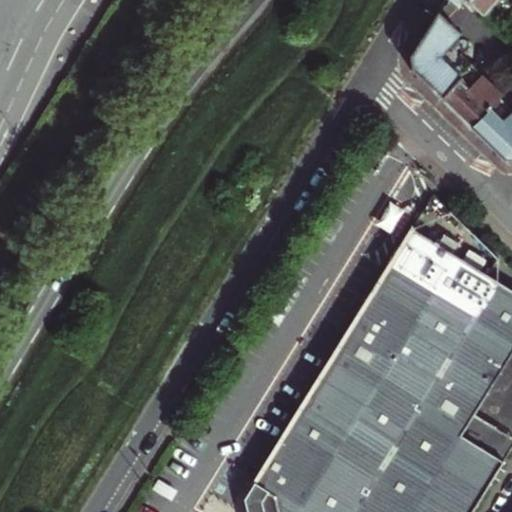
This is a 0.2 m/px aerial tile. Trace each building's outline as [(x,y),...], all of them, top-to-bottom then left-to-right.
[(498,0),(465,0),(484,18),(498,0)] [(460,34),(438,13),(432,22),(410,56),(411,64),(412,71),(440,99),(475,63),(454,42),(460,34)] [(475,63),(440,99),(469,127),(500,99),(502,97),(483,78),(487,74),(475,63)] [(511,112),(500,99),(469,127),(503,159),(511,159),(511,112)] [(472,511),(511,448),(511,437),(475,415),(511,354),(511,291),(483,273),(489,264),(472,253),(466,263),(456,256),(462,246),(447,236),(441,247),(413,230),(350,331),(255,484),(244,502),(246,511),(472,511)]
